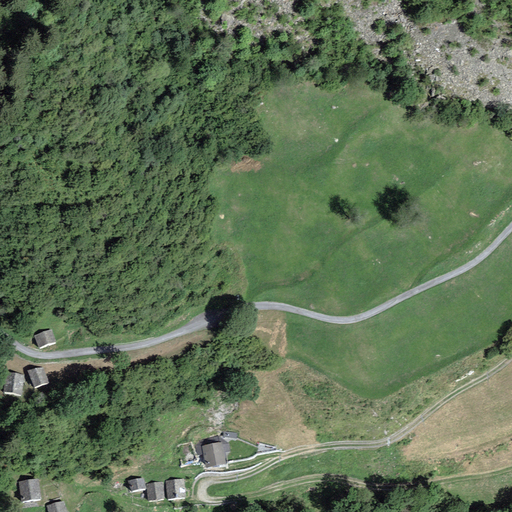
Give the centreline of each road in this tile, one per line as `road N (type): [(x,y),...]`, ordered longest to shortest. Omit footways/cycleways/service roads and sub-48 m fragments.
road 1 (track): [(511,468),(408,486),(286,484),(223,499),(206,498),(200,487),(253,475),(292,452),(381,444),(511,358)]
road 2 (unclassified): [(0,333),(32,354),(52,356),(137,345),(259,306),(352,319),(466,267),(511,226)]
